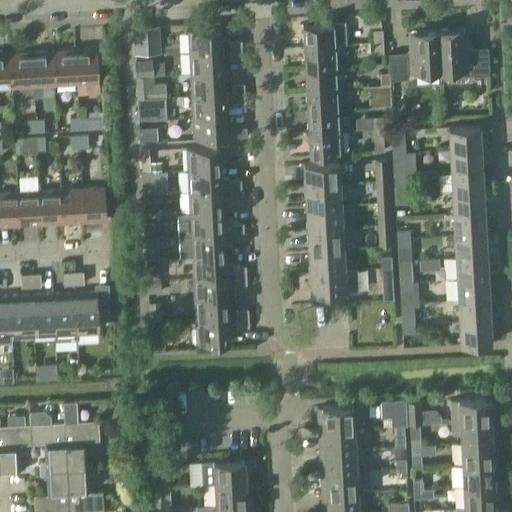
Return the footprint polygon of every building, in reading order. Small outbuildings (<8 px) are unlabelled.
[(337,44),(347,44),(345,21),(303,24),(304,46),(337,44)] [(189,52),(222,51),(221,28),(188,30),(189,52)] [(374,42),(385,42),(385,28),(374,29),(374,42)] [(437,30),(439,70),(470,68),(471,75),(489,74),(488,49),(470,50),(466,47),(465,29),(437,30)] [(134,31),(136,55),(151,54),(149,30),(134,31)] [(411,72),(439,70),(437,30),(409,32),(410,52),(389,53),(391,79),(411,78),(411,72)] [(230,50),(244,49),(243,40),(230,41),(230,50)] [(386,53),(385,42),(374,42),(375,55),(386,55),(386,53)] [(305,68),(338,66),(337,44),(304,46),(305,68)] [(75,50),(77,83),(99,82),(97,48),(75,50)] [(244,49),(230,50),(231,60),(244,59),(244,49)] [(56,85),(77,83),(75,50),(54,51),(56,85)] [(34,86),(56,85),(54,51),(32,52),(34,86)] [(191,74),(223,72),(222,51),(189,52),(191,74)] [(12,87),(34,86),(32,52),(10,53),(12,87)] [(0,87),(12,87),(10,53),(0,53),(0,87)] [(150,58),(137,59),(137,77),(151,76),(150,58)] [(306,89),(339,87),(338,66),(305,68),(306,89)] [(192,95),(225,94),(223,72),(191,74),(192,95)] [(380,85),(390,85),(389,73),(380,74),(380,85)] [(233,93),(246,92),(246,83),(232,84),(233,93)] [(390,85),(380,85),(381,97),(390,96),(390,85)] [(149,86),(138,87),(138,98),(150,96),(149,86)] [(307,111),(340,109),(339,87),(306,89),(307,111)] [(246,92),(233,93),(233,103),(247,102),(246,92)] [(193,117),(226,115),(225,94),(192,95),(193,117)] [(139,120),(157,119),(156,105),(138,106),(139,120)] [(309,132),(341,130),(340,109),(307,111),(309,132)] [(194,139),(233,137),(236,137),(236,136),(235,127),(235,125),(226,125),(226,115),(193,117),(194,139)] [(71,130),(79,129),(79,116),(70,117),(71,130)] [(79,129),(88,129),(88,116),(79,116),(79,129)] [(373,128),(384,128),(383,117),(373,117),(373,128)] [(37,132),(46,131),(45,118),(36,119),(37,132)] [(28,132),(37,132),(36,119),(27,119),(28,132)] [(449,148),(480,147),(479,125),(448,126),(449,148)] [(236,136),(249,135),(249,127),(235,127),(236,136)] [(384,128),(373,128),(374,140),(384,140),(384,128)] [(341,130),(309,132),(310,155),(342,153),(341,130)] [(71,149),(80,148),(79,135),(71,136),(71,149)] [(80,148),(89,148),(88,135),(79,135),(80,148)] [(38,150),(46,150),(46,136),(37,137),(38,150)] [(18,153),(35,151),(35,137),(17,139),(18,153)] [(393,151),(407,151),(407,140),(393,141),(393,151)] [(229,155),(242,154),(242,144),(229,145),(229,155)] [(221,168),(220,159),(229,159),(229,155),(229,145),(187,148),(188,170),(221,168)] [(177,146),(138,147),(138,179),(177,178),(177,146)] [(450,170),(482,168),(480,147),(449,148),(450,170)] [(407,151),(393,151),(394,161),(408,160),(407,151)] [(377,181),(389,180),(388,159),(376,160),(377,181)] [(305,185),(340,183),(339,161),(304,163),(305,185)] [(222,190),(228,189),(230,189),(230,180),(226,177),(221,177),(221,168),(188,170),(189,192),(222,190)] [(452,192),(483,190),(482,168),(450,170),(452,192)] [(230,189),(244,189),(243,179),(230,180),(230,189)] [(389,180),(377,181),(378,191),(389,190),(389,180)] [(306,207),(341,205),(340,183),(305,185),(306,207)] [(396,195),(410,194),(409,186),(395,187),(396,195)] [(83,189),(85,220),(107,219),(105,188),(83,189)] [(64,221),(85,220),(83,189),(62,190),(64,221)] [(244,189),(230,189),(231,199),(244,198),(244,189)] [(42,223),(64,221),(62,190),(40,191),(42,223)] [(190,213),(223,211),(222,190),(189,192),(190,213)] [(453,213),(484,212),(483,190),(452,192),(453,213)] [(22,224),(42,223),(40,191),(20,192),(22,224)] [(0,224),(22,224),(20,192),(0,193),(0,224)] [(410,194),(396,195),(396,203),(410,202),(410,194)] [(307,228),(342,226),(341,205),(306,207),(307,228)] [(180,235),(224,233),(223,211),(190,213),(179,214),(180,235)] [(454,235),(485,233),(484,212),(453,213),(454,235)] [(379,224),(392,223),(392,213),(378,214),(379,224)] [(233,232),(246,232),(245,222),(232,223),(233,232)] [(392,223),(379,224),(379,233),(393,232),(392,223)] [(308,250),(343,248),(342,226),(307,228),(308,250)] [(398,238),(412,237),(411,229),(397,230),(398,238)] [(225,254),(225,252),(225,246),(231,245),(233,242),(233,232),(224,233),(180,235),(181,257),(192,256),(225,254)] [(246,232),(233,232),(233,242),(246,241),(246,232)] [(455,256),(486,254),(485,233),(454,235),(455,256)] [(157,237),(145,238),(146,247),(158,246),(157,237)] [(412,237),(398,238),(398,246),(412,245),(412,237)] [(310,271),(345,269),(343,248),(308,250),(310,271)] [(194,278),(226,276),(225,254),(192,256),(194,278)] [(456,278),(488,277),(486,254),(455,256),(456,278)] [(382,266),(395,266),(394,256),(381,257),(382,266)] [(395,266),(382,266),(382,276),(395,276),(395,266)] [(235,276),(248,275),(248,267),(234,268),(235,276)] [(345,269),(310,271),(311,293),(356,291),(355,268),(345,269)] [(75,284),(85,283),(84,272),(76,272),(75,284)] [(30,274),(31,285),(40,285),(39,273),(30,274)] [(62,285),(73,285),(72,273),(63,274),(62,285)] [(400,281),(414,281),(414,273),(400,273),(400,281)] [(20,286),(31,285),(30,274),(19,274),(20,286)] [(157,289),(183,285),(181,275),(155,279),(157,289)] [(248,275),(235,276),(235,285),(249,285),(248,275)] [(227,289),(233,288),(235,285),(235,276),(226,276),(194,278),(195,299),(227,298),(227,289)] [(458,300),(489,299),(488,277),(456,278),(458,300)] [(414,281),(400,281),(401,289),(415,289),(414,281)] [(75,291),(77,328),(99,326),(99,314),(110,313),(108,283),(94,284),(95,290),(75,291)] [(55,329),(77,328),(75,291),(53,292),(55,329)] [(33,330),(55,329),(53,292),(31,294),(33,330)] [(13,331),(33,330),(31,294),(11,295),(13,331)] [(0,332),(13,331),(11,295),(0,295),(0,332)] [(196,321),(229,319),(227,298),(195,299),(196,321)] [(459,322),(490,320),(489,299),(458,300),(459,322)] [(163,307),(149,308),(150,319),(163,318),(163,307)] [(237,319),(251,318),(250,309),(237,309),(237,319)] [(402,325),(416,324),(416,316),(402,317),(402,325)] [(251,318),(237,319),(238,329),(251,328),(251,318)] [(229,319),(196,321),(197,343),(230,341),(229,319)] [(490,320),(459,322),(460,343),(491,342),(490,320)] [(416,324),(402,325),(403,333),(417,333),(416,324)] [(451,422),(495,419),(494,397),(450,399),(451,422)] [(68,467),(87,466),(85,441),(100,440),(99,419),(77,420),(76,400),(64,401),(68,467)] [(407,402),(409,424),(423,422),(422,401),(407,402)] [(396,425),(407,424),(406,402),(384,403),(385,417),(394,416),(395,425),(396,425)] [(361,404),(337,406),(317,407),(318,429),(354,427),(354,420),(361,419),(361,404)] [(44,410),(30,411),(32,443),(45,442),(46,461),(42,461),(40,464),(40,473),(43,476),(47,476),(46,468),(68,467),(65,421),(51,422),(51,417),(44,410)] [(8,424),(0,424),(0,469),(25,468),(27,465),(27,460),(25,459),(19,459),(18,444),(32,443),(31,423),(24,423),(24,414),(7,414),(8,424)] [(461,443),(497,441),(495,419),(451,422),(452,434),(460,434),(461,443)] [(320,451),(355,449),(354,427),(318,429),(320,451)] [(413,446),(423,445),(422,436),(412,437),(413,446)] [(462,464),(498,462),(497,441),(461,443),(462,464)] [(423,445),(413,446),(413,455),(423,455),(423,445)] [(398,456),(409,455),(408,446),(397,447),(398,456)] [(321,472),(357,470),(355,449),(320,451),(321,472)] [(215,483),(250,482),(249,459),(203,462),(204,484),(215,483)] [(398,468),(409,468),(409,459),(398,459),(398,468)] [(463,486),(499,484),(498,462),(462,464),(463,486)] [(87,466),(68,467),(70,511),(82,511),(83,511),(104,510),(103,491),(88,492),(87,474),(96,473),(98,471),(98,467),(96,465),(87,466)] [(35,511),(70,511),(68,467),(46,468),(47,476),(48,494),(34,495),(35,511)] [(409,468),(398,468),(399,477),(410,476),(409,468)] [(322,494),(358,492),(357,470),(321,472),(322,494)] [(160,486),(172,486),(171,476),(159,477),(160,486)] [(415,489),(425,488),(425,480),(415,480),(415,489)] [(216,505),(252,503),(250,482),(215,483),(216,505)] [(464,508),(500,505),(499,484),(463,486),(464,508)] [(172,486),(160,486),(160,496),(172,495),(172,486)] [(435,488),(425,488),(415,489),(416,498),(435,497),(435,488)] [(322,511),(358,511),(358,492),(322,494),(322,511)] [(402,511),(412,511),(411,502),(401,502),(402,511)] [(216,511),(252,511),(252,503),(216,505),(216,511)]
